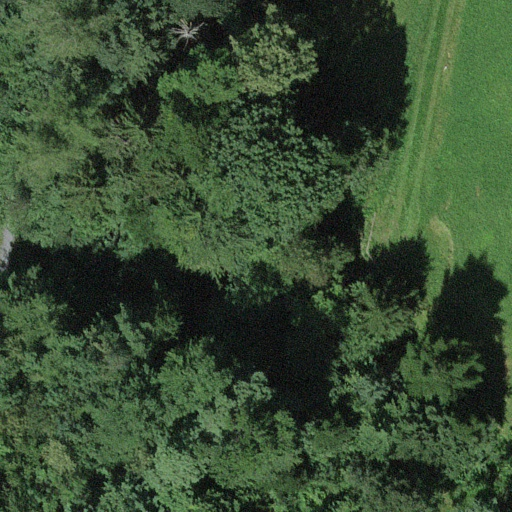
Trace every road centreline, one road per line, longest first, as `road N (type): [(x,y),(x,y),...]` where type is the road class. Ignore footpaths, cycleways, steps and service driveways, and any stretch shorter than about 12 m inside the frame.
road 1 (track): [(7,0),(0,276)]
road 2 (track): [(444,0),(412,210)]
